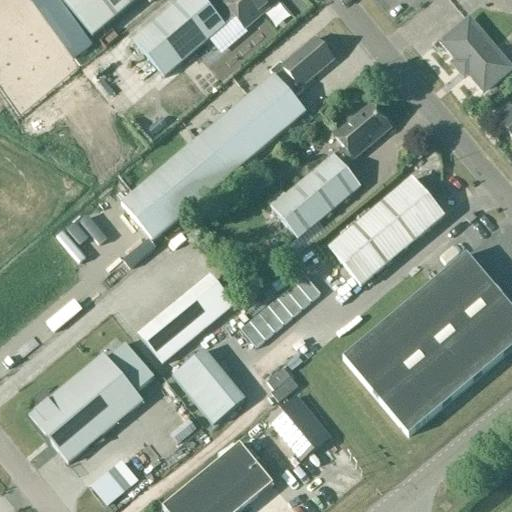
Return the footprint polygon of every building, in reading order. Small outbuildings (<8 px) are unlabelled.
[(58,0),(93,41),(142,0),(58,0)] [(200,0),(185,0),(133,44),(164,81),(225,30),(225,29),(235,21),(245,32),(282,1),(280,0),(227,0),(222,5),(225,8),(215,17),(200,0)] [(273,56),(278,64),(313,42),(300,20),(274,35),(283,50),(273,56)] [(469,25),(444,47),(484,94),(509,72),(469,25)] [(274,80),(122,208),(152,245),(306,116),(294,102),(304,94),(301,91),(334,64),(315,42),(283,69),(280,66),(270,75),(274,80)] [(333,160),(271,212),(298,244),(360,191),(343,171),(353,162),(354,163),(390,132),(371,109),(335,140),(344,151),(333,160)] [(511,111),(510,109),(496,120),(511,139),(511,111)] [(412,183),(329,253),(361,291),(444,221),(412,183)] [(456,213),(465,225),(480,214),(471,202),(456,213)] [(60,230),(51,239),(69,257),(78,248),(60,230)] [(511,312),(467,258),(343,362),(409,440),(511,352),(511,312)] [(305,279),(241,333),(256,352),(320,298),(305,279)] [(212,283),(141,342),(163,368),(234,309),(212,283)] [(313,334),(281,363),(289,373),(321,344),(313,334)] [(29,420),(68,467),(142,405),(135,397),(154,382),(125,347),(107,362),(103,358),(29,420)] [(173,380),(215,430),(245,404),(204,354),(173,380)] [(297,401),(272,421),(305,461),(330,441),(297,401)] [(186,415),(166,429),(173,440),(193,426),(186,415)] [(243,511),(273,488),(240,448),(162,511),(163,511),(243,511)]
